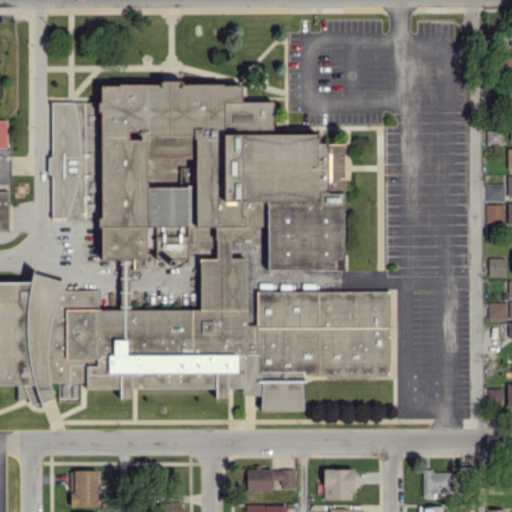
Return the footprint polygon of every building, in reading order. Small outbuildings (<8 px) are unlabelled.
[(511,72),(511,56),(503,57),(503,73),(511,72)] [(0,384),(0,281),(27,281),(30,271),(65,281),(60,290),(96,290),(96,308),(199,307),(198,258),(215,258),(214,246),(187,246),(187,257),(156,256),(156,246),(145,246),(145,256),(99,257),(99,216),(52,217),(51,101),(69,101),(100,101),(100,84),(239,83),(239,100),(272,100),(272,132),(326,132),(325,190),(342,191),(343,270),(266,269),(266,224),(258,224),(249,224),(250,238),(230,238),(230,256),(245,256),(245,323),(256,323),(256,291),(387,290),(388,372),(301,373),(301,407),(260,407),(260,392),(244,392),(244,387),(86,388),(86,381),(48,381),(50,388),(52,396),(39,402),(35,392),(34,384),(0,384)] [(501,129),(484,130),(485,144),(502,144),(501,129)] [(503,183),(485,183),(485,201),(503,201),(503,183)] [(0,229),(7,230),(8,191),(0,190),(0,229)] [(502,203),(484,204),(484,224),(502,224),(502,203)] [(504,258),(487,257),(487,275),(504,276),(504,258)] [(487,319),(506,318),(505,301),(486,302),(487,319)] [(78,382),(58,383),(58,401),(79,401),(78,382)] [(500,405),(500,388),(486,387),(485,405),(500,405)] [(245,490),(270,490),(270,480),(280,480),(280,488),(293,488),(293,467),(245,468),(245,490)] [(353,498),(352,468),(322,469),(323,499),(353,498)] [(96,505),(96,470),(69,470),(69,487),(70,487),(70,506),(96,505)] [(451,471),(422,472),(422,497),(434,496),(434,493),(452,493),(451,471)] [(182,511),(183,502),(164,502),(164,511),(182,511)] [(284,511),(285,504),(244,503),(244,511),(284,511)]
